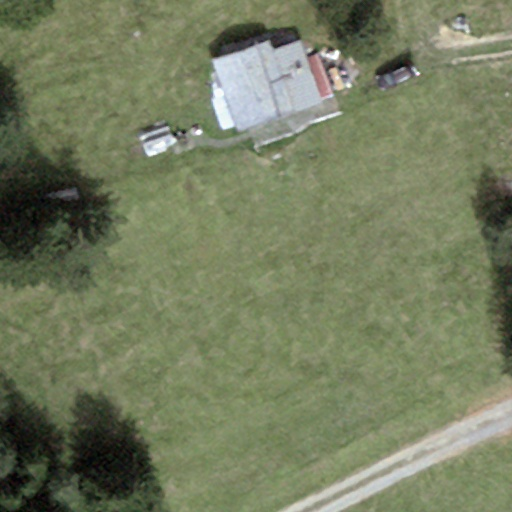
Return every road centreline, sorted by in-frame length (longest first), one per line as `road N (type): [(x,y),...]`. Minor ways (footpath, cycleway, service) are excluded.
road 1 (track): [(511,408),(309,511)]
road 2 (track): [(511,43),(379,71)]
